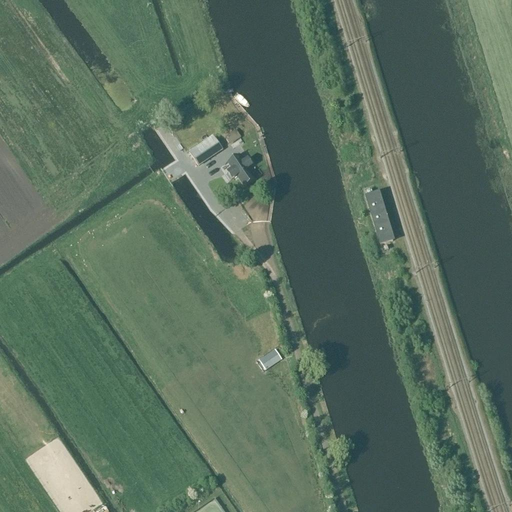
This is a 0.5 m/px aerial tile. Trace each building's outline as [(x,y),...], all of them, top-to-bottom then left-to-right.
[(241,138),(235,131),(224,138),(229,146),(241,138)] [(222,150),(213,137),(189,153),(198,167),(222,150)] [(244,162),(242,164),(237,156),(227,163),(232,171),(230,172),(234,178),(237,177),(244,188),(254,182),(246,170),(249,169),(244,162)] [(381,191),(367,194),(378,245),(392,242),(381,191)] [(396,230),(392,202),(385,203),(390,231),(396,230)] [(281,361),(275,351),(259,362),(266,371),(281,361)]
